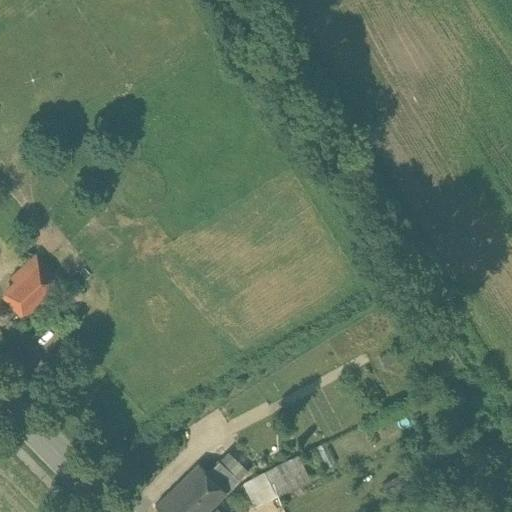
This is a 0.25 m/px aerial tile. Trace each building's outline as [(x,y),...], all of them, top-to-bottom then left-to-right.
[(63,281),(36,251),(10,275),(16,281),(2,294),(23,318),(63,281)] [(292,458),(264,472),(269,483),(276,496),(304,482),(292,458)] [(239,479),(219,459),(207,471),(226,490),(239,479)] [(198,462),(155,504),(163,511),(204,511),(226,490),(207,471),(198,462)] [(264,472),(243,483),(249,494),(269,483),(264,472)] [(389,497),(407,486),(399,474),(381,485),(389,497)] [(269,483),(249,494),(255,507),(276,496),(269,483)]
